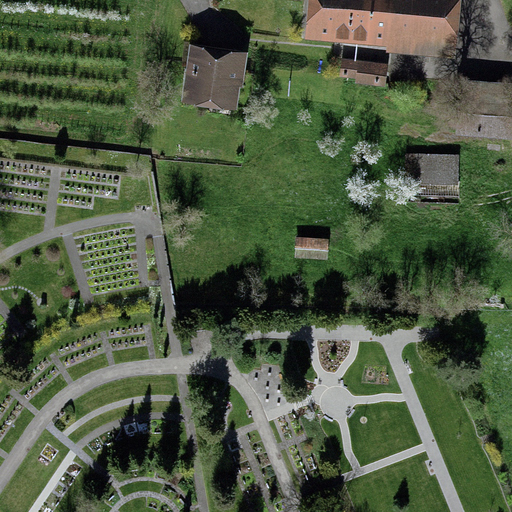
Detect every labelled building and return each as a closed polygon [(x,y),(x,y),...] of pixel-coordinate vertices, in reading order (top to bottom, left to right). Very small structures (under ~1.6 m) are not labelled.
[(452,0),(315,0),(313,28),(449,40),(452,0)] [(238,55),(195,49),(189,94),(232,99),(238,55)] [(381,64),(343,59),(341,78),(379,82),(381,64)] [(511,87),(464,82),(460,127),(506,131),(511,87)] [(450,155),(419,154),(419,179),(449,179),(450,155)]
